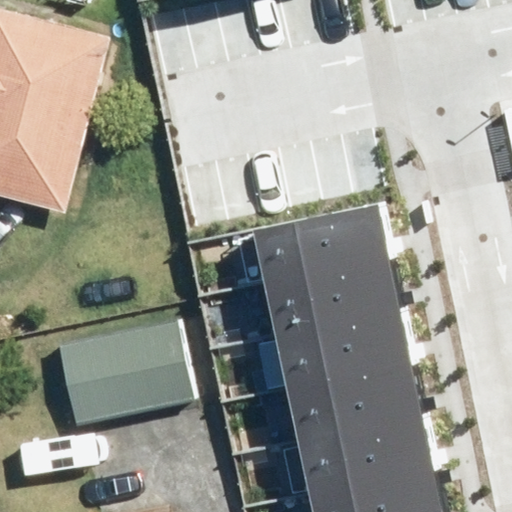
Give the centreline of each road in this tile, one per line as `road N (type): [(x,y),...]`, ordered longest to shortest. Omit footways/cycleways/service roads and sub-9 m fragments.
road 1 (residential): [(511,452),(442,89)]
road 2 (residential): [(442,89),(179,152)]
